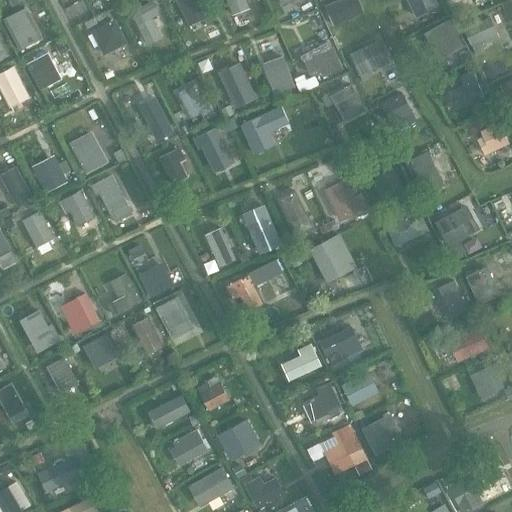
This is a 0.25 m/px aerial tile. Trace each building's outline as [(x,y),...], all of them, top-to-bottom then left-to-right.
[(74,19),(93,10),(87,0),(80,0),(68,5),(74,19)] [(176,0),(186,17),(201,10),(198,2),(202,0),(176,0)] [(227,0),(233,14),(247,7),(244,0),(227,0)] [(358,14),(351,0),(337,0),(326,5),(334,25),(358,14)] [(425,5),(427,10),(438,5),(435,0),(408,0),(413,10),(425,5)] [(130,13),(142,37),(158,30),(151,17),(159,13),(153,1),(130,13)] [(456,4),(448,8),(453,16),(461,11),(456,4)] [(4,19),(20,50),(40,38),(25,8),(4,19)] [(482,52),(480,45),(499,37),(489,17),(465,28),(474,48),(473,48),(476,54),(482,52)] [(115,21),(92,32),(104,53),(126,43),(115,21)] [(428,33),(442,58),(461,47),(448,21),(428,33)] [(388,62),(378,40),(349,53),(363,81),(369,78),(366,72),(379,66),(388,62)] [(63,43),(56,46),(61,54),(68,51),(63,43)] [(330,43),(303,58),(311,72),(323,66),(328,75),(341,68),(330,43)] [(466,51),(459,55),(463,62),(470,59),(466,51)] [(28,64),(41,89),(62,77),(49,52),(28,64)] [(283,57),(263,64),(274,93),(293,86),(283,57)] [(236,104),(253,97),(238,65),(221,73),(236,104)] [(14,67),(0,74),(0,85),(10,105),(27,96),(14,67)] [(511,88),(511,71),(499,77),(497,74),(490,77),(502,102),(511,98),(511,94),(510,89),(511,88)] [(473,72),(460,77),(464,85),(447,93),(454,109),(484,95),(473,72)] [(303,75),(294,79),(297,85),(300,92),(317,84),(314,77),(305,81),(303,75)] [(192,85),(177,93),(191,117),(202,113),(205,120),(214,115),(207,101),(201,103),(192,85)] [(334,101),(345,121),(364,110),(351,85),(336,92),(335,90),(323,97),(327,105),(334,101)] [(411,111),(402,94),(382,104),(391,120),(411,111)] [(155,98),(139,106),(157,138),(172,131),(155,98)] [(229,106),(221,110),(225,118),(233,114),(229,106)] [(260,114),(241,122),(254,153),(273,144),(260,114)] [(231,119),(220,124),(225,133),(236,128),(231,119)] [(485,154),(508,143),(499,122),(480,131),(483,137),(477,140),(485,154)] [(187,125),(180,129),(183,136),(190,132),(187,125)] [(216,127),(195,138),(199,147),(201,146),(214,173),(233,163),(229,154),(216,127)] [(85,173),(106,162),(90,133),(69,144),(85,173)] [(51,187),(72,176),(57,147),(41,154),(52,175),(46,177),(51,187)] [(179,147),(158,158),(172,184),(188,176),(179,161),(185,159),(179,147)] [(121,149),(114,153),(118,161),(126,157),(121,149)] [(445,186),(439,176),(433,162),(428,152),(421,155),(403,163),(409,176),(415,173),(422,185),(427,195),(445,186)] [(377,177),(372,180),(382,199),(394,193),(397,198),(405,193),(390,164),(374,173),(377,177)] [(18,206),(33,198),(16,167),(0,175),(18,206)] [(116,222),(131,214),(112,176),(91,186),(95,195),(101,192),(116,222)] [(345,181),(324,190),(339,219),(365,206),(360,194),(354,198),(345,181)] [(278,199),(296,236),(314,228),(296,190),(278,199)] [(93,217),(81,191),(60,201),(65,212),(71,210),(78,224),(93,217)] [(427,230),(416,205),(383,220),(395,245),(427,230)] [(437,223),(449,244),(477,229),(466,207),(437,223)] [(7,208),(0,211),(0,213),(2,218),(10,214),(7,208)] [(259,211),(244,217),(260,255),(275,249),(259,211)] [(40,212),(23,220),(36,246),(52,236),(40,212)] [(11,217),(4,221),(8,229),(15,225),(11,217)] [(328,223),(319,228),(322,234),(331,230),(328,223)] [(220,227),(206,233),(220,266),(235,259),(220,227)] [(350,237),(362,262),(381,252),(368,227),(350,237)] [(330,238),(312,248),(323,273),(327,272),(330,277),(345,269),(330,238)] [(139,245),(129,251),(133,260),(144,254),(139,245)] [(461,246),(451,251),(455,258),(465,253),(461,246)] [(245,252),(238,255),(242,264),(248,261),(245,252)] [(11,253),(0,258),(0,261),(3,268),(16,262),(11,253)] [(283,291),(299,285),(289,259),(274,265),(283,291)] [(159,264),(139,275),(150,297),(171,287),(159,264)] [(467,276),(479,304),(499,294),(487,267),(467,276)] [(226,284),(232,297),(240,294),(245,303),(259,297),(254,287),(260,285),(253,271),(226,284)] [(114,315),(139,302),(126,273),(110,281),(117,298),(108,303),(114,315)] [(436,288),(449,318),(467,310),(453,280),(436,288)] [(85,293),(62,305),(76,332),(99,320),(85,293)] [(178,296),(155,306),(173,338),(193,326),(178,296)] [(38,311),(23,319),(40,350),(55,342),(38,311)] [(490,318),(501,339),(511,334),(511,315),(509,317),(506,312),(490,318)] [(147,317),(133,325),(148,352),(162,345),(147,317)] [(321,340),(328,356),(358,342),(351,326),(321,340)] [(448,341),(457,362),(489,348),(481,328),(448,341)] [(107,334),(83,347),(94,365),(117,353),(107,334)] [(282,364),(289,379),(320,365),(310,344),(298,349),(301,355),(282,364)] [(64,391),(77,384),(64,358),(49,366),(64,391)] [(505,378),(498,362),(470,375),(481,397),(503,386),(500,380),(505,378)] [(368,373),(343,385),(352,404),(376,392),(368,373)] [(197,387),(209,410),(229,399),(220,383),(210,388),(207,382),(197,387)] [(316,388),(320,395),(304,402),(314,424),(343,411),(330,382),(316,388)] [(28,415),(12,383),(0,389),(0,397),(14,422),(28,415)] [(189,411),(180,396),(147,412),(156,428),(189,411)] [(361,410),(352,415),(355,421),(364,416),(361,410)] [(393,447),(389,440),(402,433),(391,413),(362,429),(377,456),(393,447)] [(217,436),(231,461),(262,444),(248,419),(217,436)] [(365,456),(351,426),(336,434),(343,446),(326,454),(335,471),(365,456)] [(207,449),(197,430),(174,442),(177,447),(171,450),(179,465),(184,462),(207,449)] [(40,453),(31,458),(35,465),(44,461),(40,453)] [(80,473),(73,458),(41,473),(47,488),(80,473)] [(367,462),(356,467),(360,476),(371,470),(367,462)] [(8,464),(0,468),(5,477),(13,472),(8,464)] [(240,464),(233,469),(238,479),(246,474),(240,464)] [(222,468),(189,486),(199,505),(232,488),(222,468)] [(450,474),(441,479),(445,486),(454,481),(450,474)] [(263,484),(260,477),(246,484),(258,507),(282,492),(275,478),(263,484)] [(450,491),(462,511),(464,511),(480,503),(475,495),(482,492),(475,477),(450,491)] [(435,481),(423,488),(429,498),(441,492),(435,481)] [(18,511),(29,506),(16,482),(0,490),(0,503),(0,504),(4,511),(18,511)] [(97,511),(91,498),(61,511),(97,511)]
